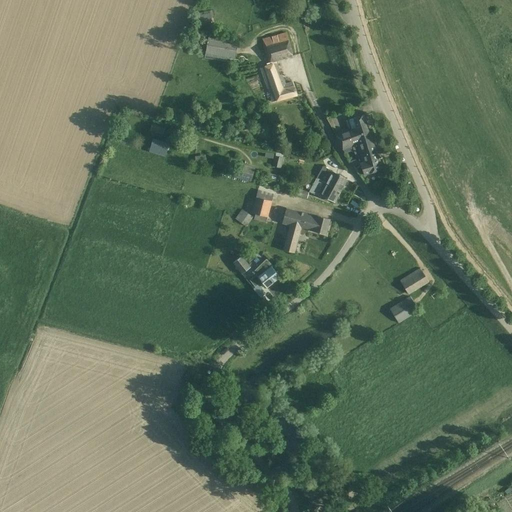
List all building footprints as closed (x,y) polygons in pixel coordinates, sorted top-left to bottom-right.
[(212,21),(210,13),(196,16),(198,24),(212,21)] [(292,56),(286,33),(262,38),(267,62),(267,67),(260,70),(271,103),(297,95),(292,82),(285,84),(277,63),(276,64),(276,61),(276,60),(291,56),(291,57),(292,56)] [(238,42),(208,37),(205,54),(235,59),(238,42)] [(353,145),(354,150),(367,146),(366,143),(372,141),(364,115),(353,118),(356,127),(335,135),(343,147),(353,145)] [(151,124),(149,130),(165,135),(167,129),(151,124)] [(165,157),(169,144),(153,140),(149,153),(165,157)] [(367,146),(354,150),(356,157),(359,156),(360,160),(357,161),(357,159),(351,161),(353,165),(361,163),(361,164),(364,163),(364,165),(369,164),(368,162),(377,159),(372,141),(366,143),(367,146)] [(276,152),(274,159),(282,161),(283,157),(282,157),(283,154),(276,152)] [(381,170),(377,159),(368,162),(369,164),(364,165),(364,163),(361,164),(364,175),(381,170)] [(247,173),(239,171),(238,177),(252,181),(255,169),(249,167),(247,173)] [(322,167),(316,179),(319,180),(318,181),(319,181),(323,183),(324,183),(340,191),(347,179),(340,176),(340,175),(339,174),(339,175),(324,167),(322,167)] [(315,181),(310,192),(321,197),(322,195),(326,197),(335,202),(340,191),(324,183),(323,183),(319,181),(318,181),(315,181)] [(309,192),(299,189),(298,196),(307,198),(309,192)] [(251,213),(255,214),(254,220),(266,223),(274,194),(258,190),(251,213)] [(330,219),(287,207),(282,223),(289,225),(282,250),(294,253),(301,228),(325,235),(330,219)] [(253,217),(242,209),(235,218),(246,226),(253,217)] [(251,267),(241,255),(232,262),(242,274),(251,267)] [(273,266),(266,259),(254,272),(257,275),(250,280),(255,287),(262,282),(266,288),(280,277),(272,267),(273,266)] [(428,281),(420,268),(400,281),(408,294),(428,281)] [(418,310),(410,296),(390,309),(398,323),(418,310)]
